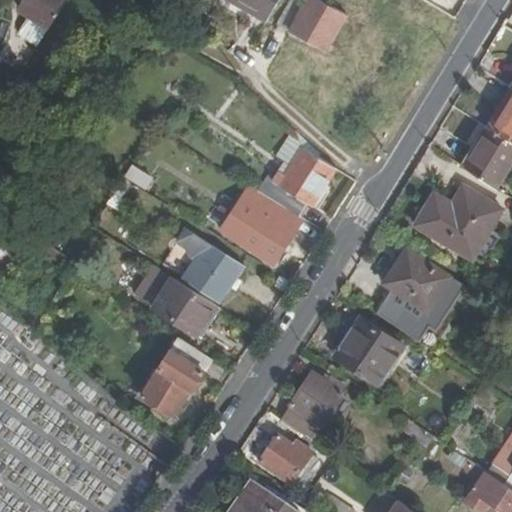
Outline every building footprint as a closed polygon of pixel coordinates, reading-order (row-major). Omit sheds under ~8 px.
[(51,27),(68,0),(27,0),(22,9),(30,14),(49,26),(51,27)] [(232,0),(269,21),(280,0),(232,0)] [(313,34),(331,45),(347,15),(318,0),(308,0),(305,7),(292,0),(278,25),(309,41),(313,34)] [(49,26),(30,14),(18,33),(37,45),(49,26)] [(511,89),(489,127),(500,134),(511,118),(507,114),(511,105),(511,89)] [(511,118),(500,134),(511,141),(511,105),(507,114),(511,118)] [(511,141),(500,134),(489,127),(464,167),(497,188),(511,164),(511,141)] [(310,143),(295,129),(280,155),(285,159),(279,169),(283,171),(287,175),(306,149),(310,143)] [(306,149),(320,158),(322,154),(310,143),(306,149)] [(313,208),(338,169),(320,158),(306,149),(287,175),(283,171),(275,183),(269,178),(261,192),(301,217),(309,205),(313,208)] [(134,167),(129,176),(150,189),(155,181),(134,167)] [(504,210),(464,185),(452,203),(434,192),(415,224),(474,259),(504,210)] [(274,266),(305,220),(301,217),(261,192),(254,187),(225,233),(274,266)] [(218,302),(230,285),(234,279),(242,267),(224,255),(227,250),(222,247),(219,252),(184,229),(176,242),(185,248),(186,253),(190,258),(195,261),(182,279),(218,302)] [(396,290),(430,311),(452,277),(407,247),(384,282),(396,290)] [(199,335),(217,307),(156,267),(138,296),(199,335)] [(452,277),(430,311),(396,290),(380,314),(421,340),(429,327),(437,332),(466,286),(452,277)] [(234,279),(230,285),(235,288),(239,283),(234,279)] [(404,345),(366,319),(340,358),(379,384),(404,345)] [(194,391),(214,361),(182,340),(160,373),(159,373),(145,395),(175,415),(192,390),(194,391)] [(292,403),(294,404),(325,425),(343,395),(339,393),(342,387),(329,378),(326,384),(311,374),(292,403)] [(294,404),(282,423),(312,443),(325,425),(294,404)] [(427,432),(406,418),(400,427),(421,441),(427,432)] [(427,432),(421,441),(428,446),(434,437),(427,432)] [(511,433),(487,472),(511,488),(511,433)] [(314,454),(294,440),(291,444),(286,441),(279,437),(261,462),(293,484),(314,454)] [(481,481),(487,472),(454,449),(449,457),(463,466),(461,468),(481,481)] [(416,472),(408,467),(399,481),(407,485),(416,472)] [(507,511),(511,511),(511,488),(487,472),(481,481),(476,490),(507,511)] [(294,511),(252,483),(231,511),(294,511)] [(355,511),(331,496),(322,509),(326,511),(355,511)] [(413,511),(398,502),(391,511),(413,511)]
